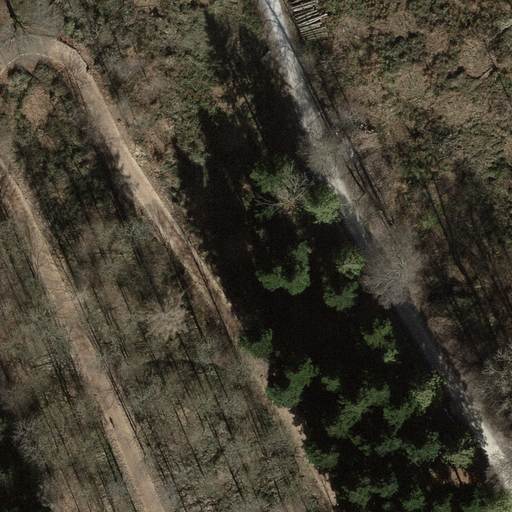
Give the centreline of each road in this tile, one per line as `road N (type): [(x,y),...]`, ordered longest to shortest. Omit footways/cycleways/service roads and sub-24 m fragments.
road 1 (track): [(272,0),(327,176),(511,479)]
road 2 (track): [(0,386),(54,511)]
